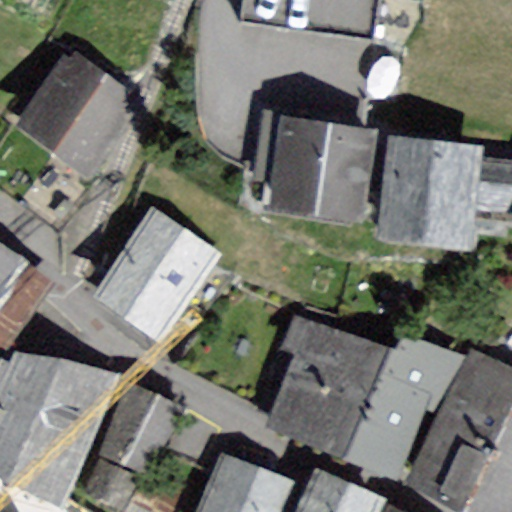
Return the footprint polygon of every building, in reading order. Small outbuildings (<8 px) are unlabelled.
[(110,109),(47,66),(0,132),(0,150),(55,188),(110,109)] [(340,140),(253,129),(243,212),(329,223),(340,140)] [(439,158),(361,146),(347,243),(425,255),(439,158)] [(511,168),(508,167),(488,241),(511,247),(511,168)] [(189,262),(129,221),(73,303),(132,344),(189,262)] [(403,385),(276,331),(235,426),(363,480),(403,385)] [(487,511),(511,464),(511,395),(450,363),(381,496),(411,511),(487,511)] [(0,372),(0,504),(15,511),(25,511),(85,384),(0,372)] [(87,511),(148,421),(95,398),(60,464),(76,473),(61,498),(87,511)] [(283,511),(295,485),(223,454),(198,511),(283,511)] [(177,511),(193,479),(158,461),(127,511),(129,511),(177,511)]
